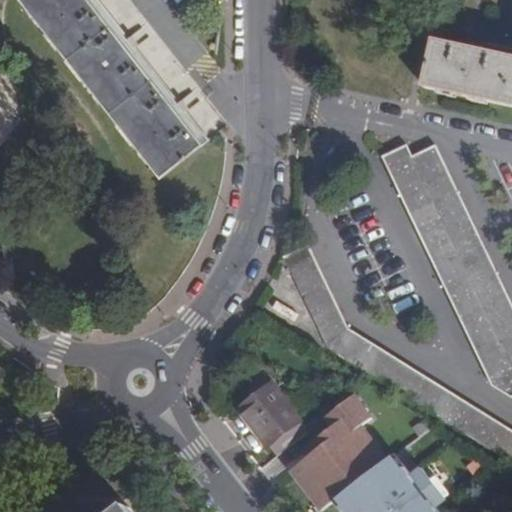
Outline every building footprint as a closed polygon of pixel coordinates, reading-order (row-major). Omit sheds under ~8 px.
[(98,0),(33,0),(166,169),(206,136),(98,0)] [(511,61),(445,46),(435,91),(511,108),(511,61)] [(419,149),(394,161),(497,382),(511,390),(511,290),(447,151),(425,162),(419,149)] [(279,257),(316,338),(319,344),(331,351),(511,463),(511,430),(341,323),(302,243),(287,253),(279,257)] [(269,300),(265,307),(283,317),(287,311),(269,300)] [(0,396),(15,372),(0,362),(0,396)] [(255,395),(238,409),(266,445),(273,440),(282,451),(306,432),(261,372),(247,383),(255,395)] [(339,499),(386,462),(359,428),(369,419),(352,397),(325,417),(335,429),(314,445),(320,452),(312,458),(298,469),(328,507),(334,503),(339,499)] [(273,440),(266,445),(276,456),(282,451),(273,440)] [(314,445),(307,451),(312,458),(320,452),(314,445)] [(436,511),(435,509),(447,499),(423,469),(410,478),(393,456),(386,462),(339,499),(349,511),(436,511)] [(340,511),(349,511),(339,499),(334,503),(340,511)]
